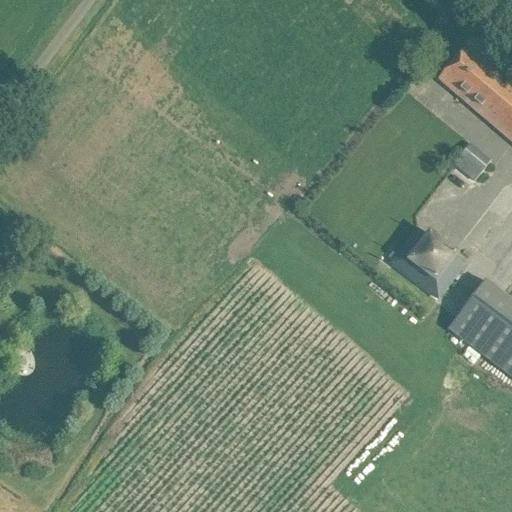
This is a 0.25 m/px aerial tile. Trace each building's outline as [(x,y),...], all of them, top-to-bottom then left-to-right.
[(437,80),(466,106),(511,145),(511,87),(465,48),(437,80)] [(470,144),(453,164),(474,182),(491,162),(470,144)] [(297,248),(356,285),(413,196),(354,158),(297,248)] [(418,229),(392,263),(438,299),(464,265),(418,229)] [(511,376),(511,298),(487,279),(449,329),(511,376)]
